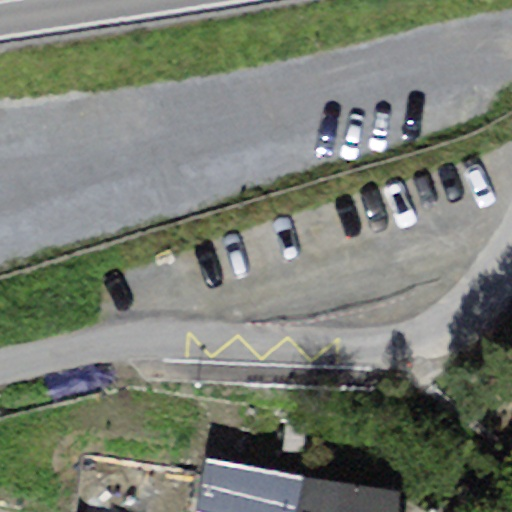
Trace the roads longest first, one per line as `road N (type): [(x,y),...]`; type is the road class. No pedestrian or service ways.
road 1 (unclassified): [(129,339),(418,344),(444,334),(491,288),(511,251)]
road 2 (residential): [(129,339),(0,367)]
